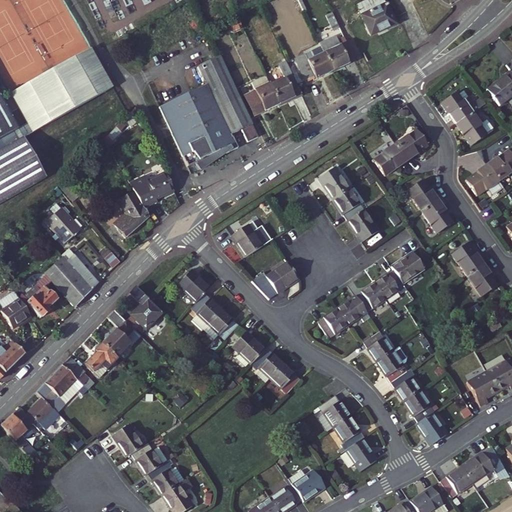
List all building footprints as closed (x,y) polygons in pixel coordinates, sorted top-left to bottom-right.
[(394,32),(385,12),(359,25),(369,44),(394,32)] [(355,70),(343,45),(335,49),(337,55),(322,62),(330,80),(355,70)] [(77,109),(112,90),(90,50),(10,93),(27,124),(31,134),(77,109)] [(330,80),(322,62),(319,54),(308,59),(311,66),(302,70),(300,65),(292,69),(301,89),(310,85),(312,88),(330,80)] [(511,68),(507,72),(501,64),(476,83),(489,101),(511,83),(511,68)] [(250,134),(218,65),(196,77),(203,92),(228,144),(237,140),(250,134)] [(301,104),(289,77),(279,82),(281,88),(267,95),(275,115),(301,104)] [(275,115),(267,95),(262,84),(248,91),(251,98),(242,103),(251,123),(260,119),(261,122),(275,115)] [(183,178),(188,176),(192,174),(195,180),(235,160),(228,144),(203,92),(182,103),(158,114),(152,117),(183,178)] [(466,113),(450,92),(433,105),(450,126),(466,113)] [(0,138),(17,129),(0,99),(0,138)] [(36,153),(109,115),(101,101),(29,139),(36,153)] [(129,126),(131,128),(141,119),(133,110),(103,139),(108,145),(129,126)] [(473,123),(466,113),(450,126),(465,146),(481,133),(488,129),(480,118),(473,123)] [(17,129),(0,138),(0,204),(45,180),(22,139),(31,134),(27,124),(17,129)] [(419,146),(406,129),(384,145),(396,162),(419,146)] [(257,147),(250,134),(237,140),(243,153),(257,147)] [(396,162),(384,145),(363,160),(375,178),(396,162)] [(511,172),(511,163),(502,150),(481,165),(494,185),(511,172)] [(494,185),(481,165),(459,180),(472,200),(494,185)] [(342,194),(326,171),(309,183),(325,206),(342,194)] [(155,202),(173,194),(165,176),(127,194),(130,198),(139,214),(157,205),(155,202)] [(428,201),(412,180),(395,191),(410,214),(428,201)] [(77,201),(64,185),(58,192),(70,207),(77,201)] [(356,213),(342,194),(325,206),(339,225),(356,213)] [(130,198),(114,207),(123,223),(132,215),(142,227),(145,224),(139,214),(130,198)] [(443,223),(428,201),(410,214),(425,235),(443,223)] [(371,235),(356,213),(339,225),(354,247),(371,235)] [(123,245),(142,227),(132,215),(123,223),(113,233),(123,245)] [(80,239),(61,217),(45,231),(63,253),(80,239)] [(511,222),(503,228),(511,245),(511,222)] [(260,250),(244,229),(228,240),(243,261),(260,250)] [(456,279),(473,267),(459,245),(442,257),(456,279)] [(407,283),(427,268),(416,251),(395,265),(397,269),(407,283)] [(119,271),(110,261),(103,267),(113,278),(119,271)] [(300,279),(288,262),(267,277),(264,272),(252,280),(261,291),(267,296),(269,298),(272,299),(300,279)] [(98,294),(73,266),(66,274),(90,302),(98,294)] [(487,289),(473,267),(456,279),(471,300),(487,289)] [(48,319),(57,311),(45,299),(51,294),(73,321),(90,302),(66,274),(62,268),(45,284),(47,285),(20,313),(26,319),(28,317),(41,331),(50,322),(48,319)] [(407,283),(397,269),(377,283),(390,301),(410,287),(407,283)] [(206,295),(186,277),(172,290),(192,310),(201,301),(206,295)] [(390,301),(377,283),(357,297),(370,315),(390,301)] [(0,305),(2,309),(17,300),(13,293),(0,300),(0,305)] [(159,320),(149,310),(135,297),(128,304),(139,314),(129,324),(143,338),(145,336),(147,337),(154,330),(153,329),(154,327),(159,320)] [(370,315),(357,297),(334,313),(348,330),(370,315)] [(218,318),(201,301),(192,310),(186,316),(203,333),(218,318)] [(29,331),(14,305),(0,313),(0,315),(4,321),(0,323),(11,341),(29,331)] [(326,345),(348,330),(334,313),(314,327),(326,345)] [(236,335),(218,318),(203,333),(221,350),(236,335)] [(112,367),(126,353),(122,349),(131,339),(112,321),(107,326),(104,329),(114,339),(98,355),(112,367)] [(479,342),(491,336),(487,327),(475,333),(479,342)] [(380,357),(367,338),(350,350),(363,369),(380,357)] [(263,361),(242,342),(228,357),(249,377),(252,373),(263,361)] [(97,387),(114,369),(112,367),(98,355),(95,352),(93,354),(92,352),(89,355),(90,357),(88,359),(91,361),(81,372),(97,387)] [(395,379),(389,371),(395,367),(386,353),(380,357),(363,369),(378,391),(395,379)] [(0,383),(4,387),(23,366),(12,356),(1,366),(0,365),(0,383)] [(282,374),(266,358),(263,361),(252,373),(268,389),(282,374)] [(86,388),(81,383),(83,381),(68,367),(61,375),(81,394),(86,388)] [(507,394),(499,379),(494,370),(475,380),(486,401),(497,395),(499,399),(507,394)] [(511,391),(511,373),(511,372),(499,379),(507,394),(511,391)] [(298,389),(282,374),(268,389),(284,404),(298,389)] [(57,421),(77,399),(81,403),(86,398),(81,394),(61,375),(36,400),(34,402),(40,408),(51,420),(54,424),(57,421)] [(408,399),(395,379),(378,391),(391,411),(408,399)] [(475,408),(486,401),(475,380),(456,390),(469,416),(477,411),(475,408)] [(422,420),(408,399),(391,411),(405,431),(419,421),(422,420)] [(342,425),(329,405),(323,409),(312,418),(325,437),(342,425)] [(37,433),(51,420),(40,408),(22,424),(27,430),(30,426),(37,433)] [(17,449),(25,441),(22,438),(25,435),(24,433),(19,427),(11,420),(10,421),(7,424),(3,428),(0,430),(0,442),(19,463),(25,457),(17,449)] [(68,433),(57,421),(54,424),(51,426),(60,436),(63,434),(65,436),(68,433)] [(433,441),(419,421),(405,431),(403,432),(416,451),(433,441)] [(27,430),(22,424),(19,427),(24,433),(27,430)] [(354,443),(342,425),(325,437),(337,455),(352,445),(354,443)] [(135,456),(121,436),(105,447),(120,467),(123,464),(135,456)] [(503,458),(491,440),(470,455),(482,472),(503,458)] [(366,467),(352,445),(337,455),(335,456),(349,478),(366,467)] [(141,483),(156,472),(160,469),(149,455),(143,459),(139,453),(135,456),(123,464),(138,485),(141,483)] [(482,472),(470,455),(446,472),(458,489),(482,472)] [(171,491),(177,487),(174,484),(167,474),(161,478),(156,472),(141,483),(156,503),(171,491)] [(313,491),(301,476),(295,480),(290,474),(275,485),(279,489),(290,505),(292,507),(313,491)] [(459,500),(441,476),(419,491),(430,506),(432,508),(443,500),(448,508),(459,500)] [(171,491),(156,503),(161,511),(186,511),(177,499),(185,492),(179,485),(177,487),(171,491)] [(264,511),(280,511),(290,505),(279,489),(259,504),(264,511)] [(398,511),(421,511),(430,506),(419,491),(418,489),(394,506),(398,511)] [(387,506),(393,511),(398,511),(394,506),(392,502),(387,506)]
